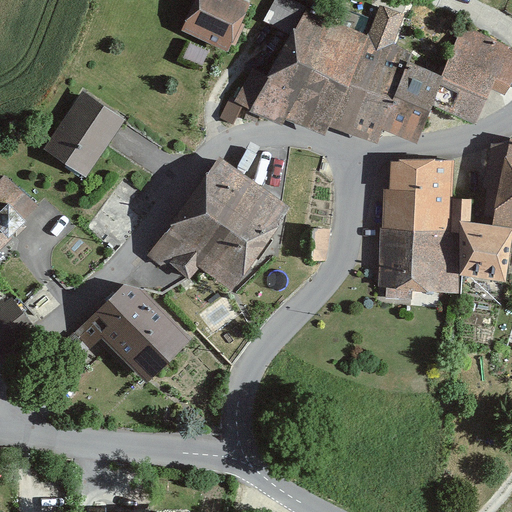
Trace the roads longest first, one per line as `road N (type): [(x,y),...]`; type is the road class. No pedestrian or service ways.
road 1 (residential): [(0,365),(124,241),(190,154),(250,133),(366,152)]
road 2 (unclassified): [(366,152),(351,222),(326,281),(257,352),(238,412),(241,459)]
road 3 (residential): [(0,422),(241,459)]
road 4 (residential): [(511,111),(438,147),(366,152)]
